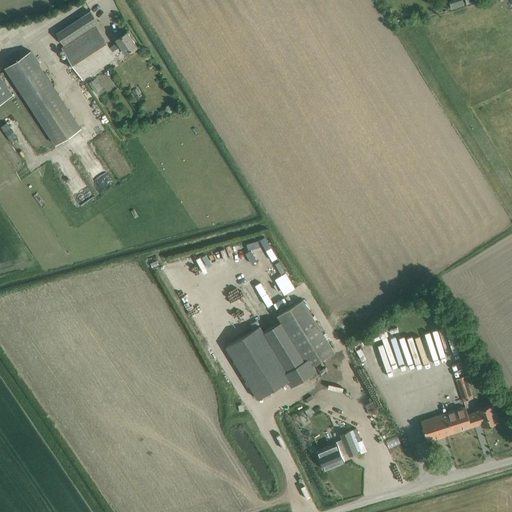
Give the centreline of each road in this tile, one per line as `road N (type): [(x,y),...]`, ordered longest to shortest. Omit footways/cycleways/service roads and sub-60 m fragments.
road 1 (unknown): [(384,498),(360,417),(346,397),(305,385),(273,404),(266,428),(307,511)]
road 2 (unclassified): [(337,511),(511,464)]
road 3 (unknown): [(438,484),(395,363)]
